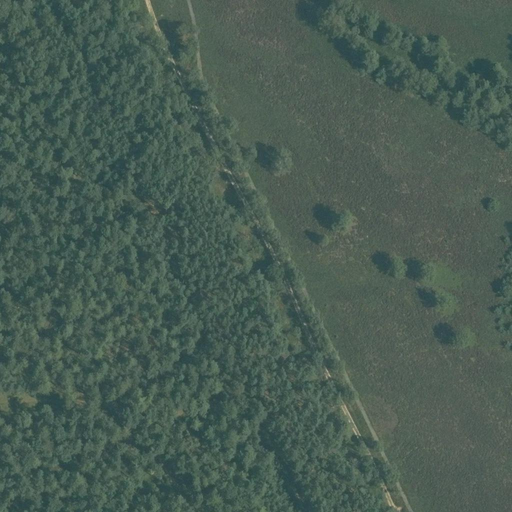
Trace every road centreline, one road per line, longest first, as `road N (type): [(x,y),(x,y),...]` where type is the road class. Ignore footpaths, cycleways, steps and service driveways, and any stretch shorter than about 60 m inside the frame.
road 1 (track): [(146,0),(395,511)]
road 2 (track): [(0,410),(85,402),(155,455),(186,511)]
